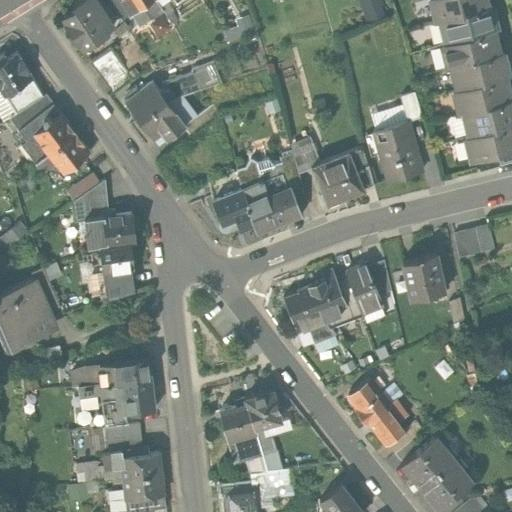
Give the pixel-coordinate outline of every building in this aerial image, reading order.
[(112,27),(94,0),(80,0),(72,5),(75,9),(64,16),(85,48),(87,47),(107,34),(105,31),(112,27)] [(109,0),(123,20),(131,14),(121,0),(109,0)] [(149,0),(121,0),(131,14),(140,26),(151,18),(142,5),(149,0)] [(363,0),(368,13),(386,8),(383,0),(363,0)] [(429,0),(434,18),(439,17),(484,4),(482,0),(429,0)] [(492,28),(494,28),(490,12),(492,11),(490,3),(484,4),(439,17),(445,40),(492,28)] [(494,35),(492,28),(445,40),(441,41),(447,64),(450,63),(496,52),(492,36),(494,35)] [(110,48),(96,58),(87,47),(85,48),(76,54),(86,67),(92,62),(113,90),(132,77),(110,48)] [(504,58),(502,50),(496,52),(450,63),(457,87),(504,75),(506,75),(502,58),(504,58)] [(38,83),(19,53),(8,60),(5,55),(0,58),(0,85),(1,85),(18,111),(46,93),(44,92),(47,90),(41,81),(38,83)] [(189,73),(154,83),(166,99),(182,94),(196,90),(197,92),(222,83),(213,61),(188,70),(189,73)] [(506,83),(504,75),(457,87),(453,88),(459,111),(461,110),(508,98),(504,83),(506,83)] [(124,99),(139,119),(166,99),(154,83),(152,79),(124,99)] [(406,117),(406,118),(419,114),(411,88),(396,93),(404,117),(406,117)] [(18,128),(52,102),(46,93),(18,111),(10,116),(18,128)] [(197,114),(182,94),(166,99),(139,119),(153,138),(161,132),(166,138),(183,125),(185,124),(197,115),(197,114)] [(511,97),(508,98),(461,110),(468,134),(511,123),(511,97)] [(35,161),(75,131),(52,102),(18,128),(26,138),(21,142),(35,161)] [(197,114),(197,115),(185,124),(183,125),(190,136),(219,114),(212,104),(197,114)] [(421,165),(406,118),(406,117),(404,117),(370,127),(385,176),(421,165)] [(511,123),(468,134),(463,135),(469,159),(497,152),(511,148),(511,123)] [(90,150),(75,131),(35,161),(41,169),(55,159),(63,171),(90,150)] [(348,149),(363,186),(373,182),(358,145),(348,149)] [(500,163),(511,160),(511,148),(497,152),(500,163)] [(348,149),(313,163),(328,201),(363,187),(363,186),(348,149)] [(279,156),(281,160),(299,206),(307,202),(293,152),(279,156)] [(236,168),(240,186),(254,222),(257,229),(285,219),(284,214),(298,208),(300,213),(301,212),(299,206),(281,160),(273,163),(267,157),(258,161),(250,157),(246,165),(236,168)] [(218,195),(239,187),(233,171),(212,179),(218,195)] [(108,214),(108,209),(104,178),(72,199),(80,219),(84,218),(83,216),(104,213),(104,214),(108,214)] [(240,186),(239,187),(218,195),(211,198),(222,226),(237,221),(239,227),(254,222),(240,186)] [(87,244),(98,243),(99,243),(130,239),(134,239),(131,211),(114,213),(114,208),(108,209),(108,214),(104,214),(104,213),(83,216),(84,218),(87,244)] [(488,223),(477,226),(482,249),(493,247),(488,223)] [(477,226),(465,228),(470,252),(482,249),(477,226)] [(465,228),(453,231),(458,255),(470,252),(465,228)] [(133,260),(130,239),(99,243),(98,243),(101,264),(133,260)] [(418,256),(401,259),(409,296),(444,289),(442,278),(440,278),(435,251),(422,254),(422,253),(418,254),(418,256)] [(384,258),(368,264),(378,291),(390,287),(384,258)] [(361,308),(382,301),(378,291),(368,264),(366,259),(345,267),(346,272),(334,276),(343,299),(356,295),(361,308)] [(105,288),(131,279),(133,260),(101,264),(105,288)] [(35,276),(48,309),(59,304),(42,265),(31,270),(33,276),(35,276)] [(362,312),(361,308),(356,295),(343,299),(334,276),(332,271),(308,280),(322,316),(329,325),(362,312)] [(33,276),(0,289),(0,325),(8,346),(47,330),(40,312),(48,309),(35,276),(33,276)] [(322,316),(308,280),(296,285),(297,289),(284,294),(296,327),(308,323),(314,339),(333,331),(329,325),(322,316)] [(460,297),(446,300),(451,321),(464,318),(460,297)] [(296,327),(295,327),(305,342),(314,339),(308,323),(296,327)] [(151,375),(148,349),(129,351),(128,345),(107,347),(108,357),(83,360),(70,367),(71,383),(151,375)] [(151,375),(71,383),(79,393),(101,390),(104,412),(125,409),(153,406),(151,375)] [(377,388),(368,375),(346,392),(357,405),(355,406),(366,421),(368,419),(385,442),(387,440),(395,435),(385,422),(392,417),(394,420),(406,411),(396,398),(394,399),(389,393),(390,392),(383,383),(377,388)] [(272,387),(245,394),(260,452),(275,448),(271,434),(266,435),(263,423),(280,419),(272,387)] [(235,403),(218,408),(232,460),(260,452),(245,394),(233,398),(235,403)] [(127,421),(125,409),(104,412),(105,423),(127,421)] [(395,450),(412,436),(424,426),(417,417),(395,435),(387,440),(395,450)] [(112,449),(143,445),(140,419),(127,421),(105,423),(108,449),(112,449)] [(474,478),(436,431),(420,445),(402,459),(400,460),(438,507),(440,505),(457,492),(474,478)] [(402,459),(420,445),(412,436),(395,450),(402,459)] [(160,470),(158,450),(143,451),(143,445),(112,449),(114,465),(121,464),(122,474),(160,470)] [(70,478),(71,495),(90,494),(89,483),(100,483),(98,456),(77,457),(78,478),(70,478)] [(228,488),(223,488),(225,511),(260,511),(261,511),(260,506),(274,504),(273,497),(285,496),(284,483),(293,482),(292,463),(250,467),(251,478),(227,480),(228,488)] [(165,505),(160,470),(122,474),(126,508),(144,506),(144,507),(165,505)] [(361,511),(364,510),(340,479),(319,496),(332,511),(361,511)] [(440,505),(445,511),(449,511),(464,501),(457,492),(440,505)] [(482,511),(470,496),(464,501),(449,511),(482,511)]
